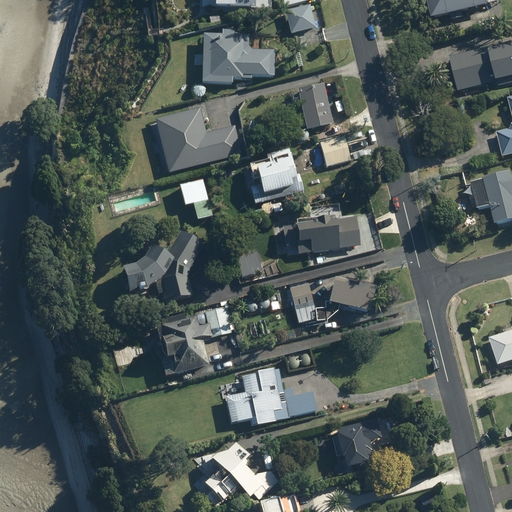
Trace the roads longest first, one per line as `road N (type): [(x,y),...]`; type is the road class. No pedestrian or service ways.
road 1 (residential): [(423,284),(353,0)]
road 2 (residential): [(481,511),(423,284)]
